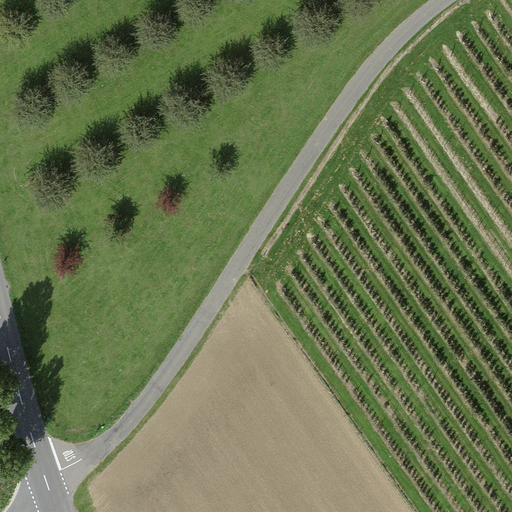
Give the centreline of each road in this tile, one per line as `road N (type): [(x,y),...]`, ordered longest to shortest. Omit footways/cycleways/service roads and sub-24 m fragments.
road 1 (unclassified): [(45,475),(101,451),(160,385),(390,49),(448,0)]
road 2 (tertiary): [(0,312),(45,475)]
